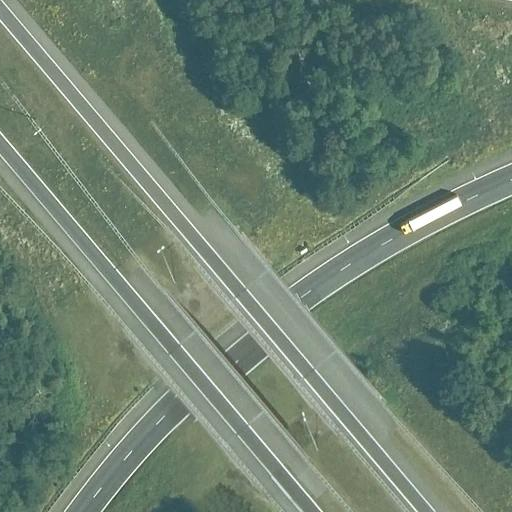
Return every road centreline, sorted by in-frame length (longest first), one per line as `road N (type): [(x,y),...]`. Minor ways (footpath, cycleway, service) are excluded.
road 1 (motorway): [(425,511),(0,9)]
road 2 (motorway): [(511,182),(306,290),(151,422),(76,511)]
road 3 (motorway): [(0,142),(311,511)]
